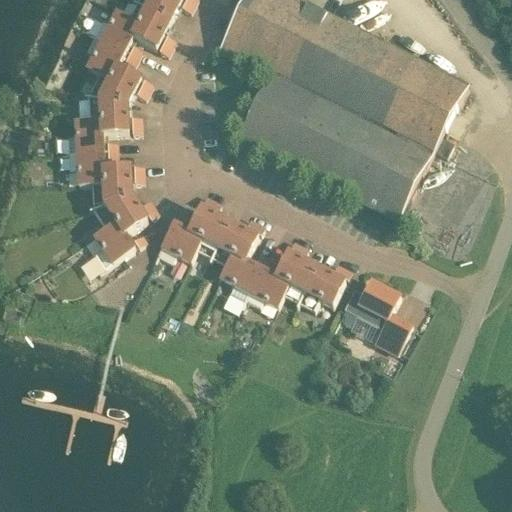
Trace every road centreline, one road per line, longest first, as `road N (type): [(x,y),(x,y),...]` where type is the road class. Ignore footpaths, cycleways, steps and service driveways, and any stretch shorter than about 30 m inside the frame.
road 1 (residential): [(480,300),(424,273),(365,259),(181,165),(177,91),(219,5)]
road 2 (unclassified): [(429,508),(421,461),(480,300)]
